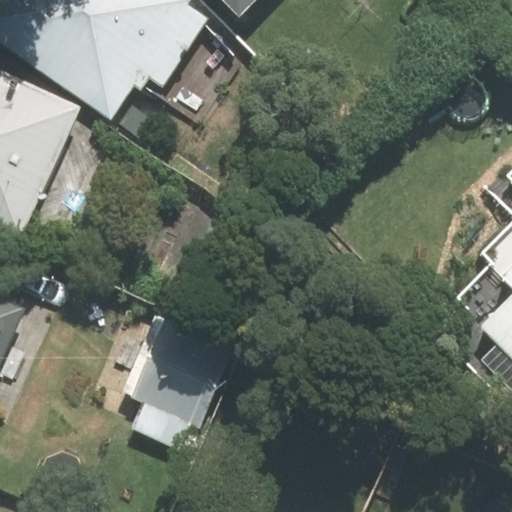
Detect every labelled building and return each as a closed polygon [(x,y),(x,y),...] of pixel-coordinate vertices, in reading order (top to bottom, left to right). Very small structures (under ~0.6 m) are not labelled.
[(0,0),(0,45),(107,128),(139,85),(155,97),(207,29),(169,0),(0,0)] [(274,0),(207,0),(244,33),(274,0)] [(474,0),(447,0),(461,13),(474,0)] [(78,123),(0,80),(0,245),(9,251),(78,123)] [(511,178),(488,206),(511,227),(511,232),(446,307),(473,331),(446,361),(511,420),(511,178)] [(0,383),(29,319),(0,305),(0,383)] [(154,335),(121,398),(144,410),(132,434),(190,463),(235,377),(154,335)]
